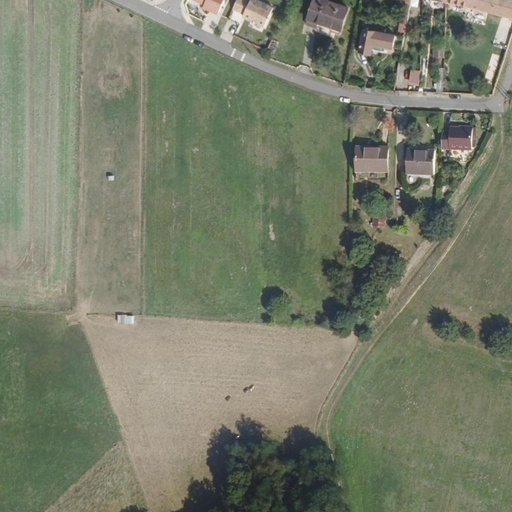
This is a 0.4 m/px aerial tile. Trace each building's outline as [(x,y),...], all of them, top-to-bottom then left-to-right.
[(226,0),(208,0),(204,11),(219,18),(226,0)] [(251,1),(248,0),(236,0),(232,12),(244,17),(251,1)] [(275,7),(258,0),(251,0),(243,20),(265,29),(275,7)] [(318,0),(314,0),(306,21),(305,25),(315,29),(317,25),(340,34),(348,11),(318,0)] [(411,8),(413,0),(401,0),(400,5),(411,8)] [(511,17),(511,0),(446,0),(446,2),(511,17)] [(404,38),(411,9),(404,7),(397,36),(404,38)] [(392,54),(396,39),(365,31),(359,54),(374,58),(376,50),(392,54)] [(421,86),(422,74),(411,74),(410,86),(421,86)] [(477,149),(477,126),(455,125),(454,130),(454,150),(454,151),(477,151),(477,149)] [(454,150),(454,130),(446,130),(445,150),(454,150)] [(388,169),(389,143),(359,143),(358,169),(388,169)] [(438,171),(438,146),(418,146),(417,171),(438,171)] [(374,225),(386,226),(387,214),(375,213),(374,225)] [(135,317),(118,314),(117,322),(134,324),(135,317)]
